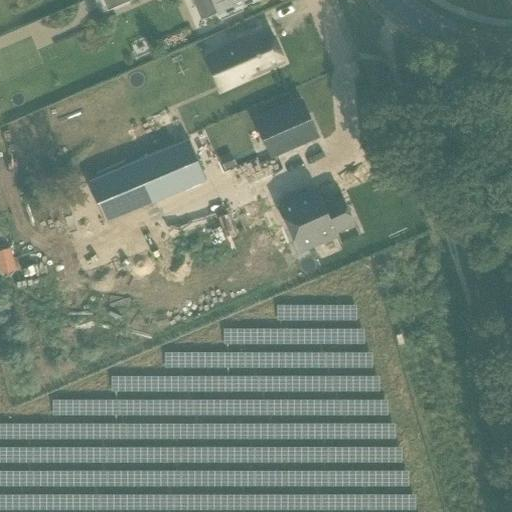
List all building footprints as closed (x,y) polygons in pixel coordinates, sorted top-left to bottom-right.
[(98,11),(124,66),(147,56),(121,0),(98,11)] [(210,0),(216,14),(218,17),(219,21),(242,11),(240,7),(255,0),(210,0)] [(232,47),(220,52),(234,84),(283,63),(269,29),(231,45),(232,47)] [(297,103),(260,119),(274,150),(287,144),(289,149),(317,137),(310,119),(305,122),(297,103)] [(187,142),(133,165),(149,205),(204,183),(187,142)] [(231,154),(219,159),(220,161),(224,171),(235,166),(236,166),(231,155),(231,154)] [(317,189),(280,206),(301,251),(336,235),(335,232),(353,223),(341,198),(324,205),(317,189)] [(9,249),(0,251),(0,270),(1,273),(15,270),(9,249)]
